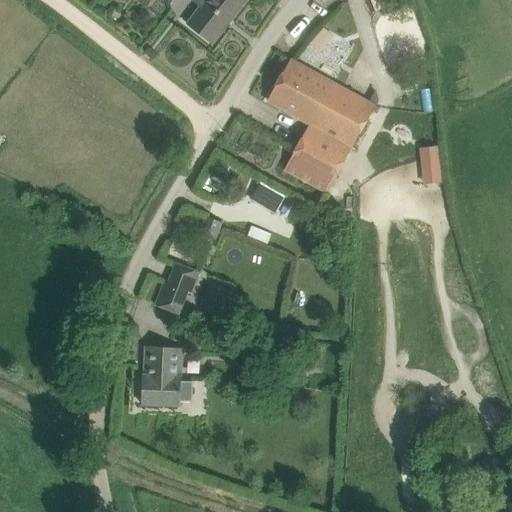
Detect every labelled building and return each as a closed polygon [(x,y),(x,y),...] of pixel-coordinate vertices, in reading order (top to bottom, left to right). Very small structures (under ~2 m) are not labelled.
[(194,0),(193,2),(201,8),(189,24),(213,42),(245,0),(194,0)] [(268,101),(277,105),(310,124),(287,169),(329,192),(353,146),(375,106),(291,59),(268,101)] [(437,149),(396,151),(398,189),(439,187),(437,149)] [(224,176),(232,163),(221,157),(214,170),(224,176)] [(217,238),(221,228),(224,223),(207,216),(201,231),(217,238)] [(176,262),(168,282),(165,281),(156,305),(180,313),(187,291),(192,293),(200,270),(176,262)] [(184,348),(146,346),(145,375),(144,375),(142,404),(182,406),(182,400),(193,400),(193,380),(183,380),(184,348)]
